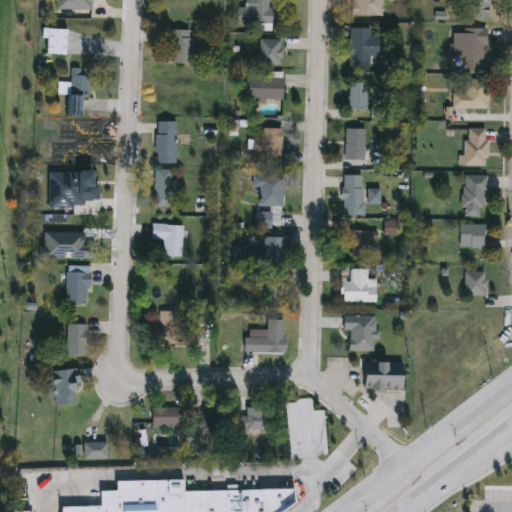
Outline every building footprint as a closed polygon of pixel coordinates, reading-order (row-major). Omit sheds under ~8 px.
[(246,23),(245,0),(267,0),(268,9),(271,9),(271,23),(246,23)] [(381,0),(381,16),(349,16),(349,0),(381,0)] [(461,17),(461,0),(486,0),(486,17),(461,17)] [(369,28),(369,36),(376,36),(376,57),(368,57),(368,69),(348,69),(348,28),(369,28)] [(447,60),(447,29),(484,29),(483,71),(462,70),(462,60),(447,60)] [(63,30),(63,55),(43,55),(43,30),(63,30)] [(165,65),(165,30),(190,30),(190,65),(165,65)] [(279,65),(251,65),(251,56),(256,56),(256,40),(279,40),(279,65)] [(87,69),(87,95),(79,95),(78,117),(63,116),(63,96),(56,96),(56,83),(69,83),(69,69),(87,69)] [(279,101),(242,101),(242,76),(279,76),(279,101)] [(486,110),(451,110),(451,93),(462,93),(462,81),(485,80),(486,110)] [(365,83),(365,111),(346,111),(346,83),(365,83)] [(174,122),(174,164),(154,164),(154,122),(174,122)] [(279,130),(279,162),(251,162),(251,139),(260,139),(260,130),(279,130)] [(344,161),(344,130),(363,130),(363,161),(344,161)] [(484,167),(462,167),(462,130),(484,130),(484,167)] [(151,171),(170,171),(170,207),(151,207),(151,171)] [(89,175),(89,207),(55,207),(55,175),(89,175)] [(341,217),(341,176),(362,176),(362,217),(341,217)] [(281,177),(281,207),(256,207),(256,177),(281,177)] [(477,217),(461,217),(461,177),(483,177),(483,209),(477,209),(477,217)] [(269,230),(252,230),(252,213),(269,213),(269,230)] [(65,249),(43,250),(43,224),(65,224),(65,249)] [(161,257),(161,241),(149,241),(149,225),(181,226),(180,258),(161,257)] [(484,226),(484,248),(456,248),(456,226),(484,226)] [(348,231),(376,231),(376,240),(366,240),(366,256),(348,256),(348,231)] [(283,266),(261,266),(261,238),(283,238),(283,266)] [(86,267),(86,305),(64,305),(64,267),(86,267)] [(374,303),(338,302),(338,283),(350,283),(350,270),(364,270),(364,287),(374,287),(374,303)] [(483,297),(462,297),(462,272),(483,272),(483,297)] [(157,323),(157,312),(175,311),(176,347),(149,348),(149,324),(157,323)] [(345,352),(345,333),(340,333),(340,317),(374,316),(375,341),(372,341),(372,352),(345,352)] [(281,354),(236,354),(236,338),(264,338),(264,321),(281,321),(281,354)] [(83,356),(62,356),(62,325),(83,325),(83,356)] [(360,391),(360,363),(400,363),(400,391),(360,391)] [(46,372),(76,367),(78,380),(70,381),(73,403),(51,406),(46,372)] [(198,431),(198,407),(225,407),(225,431),(198,431)] [(259,431),(242,431),(242,408),(259,408),(259,431)] [(149,409),(182,409),(182,427),(149,427),(149,409)] [(105,443),(105,460),(80,460),(80,443),(105,443)] [(15,511),(14,481),(29,481),(29,511),(15,511)] [(58,511),(58,508),(98,507),(98,493),(113,492),(112,482),(181,481),(181,493),(294,490),(294,510),(290,511),(58,511)]
